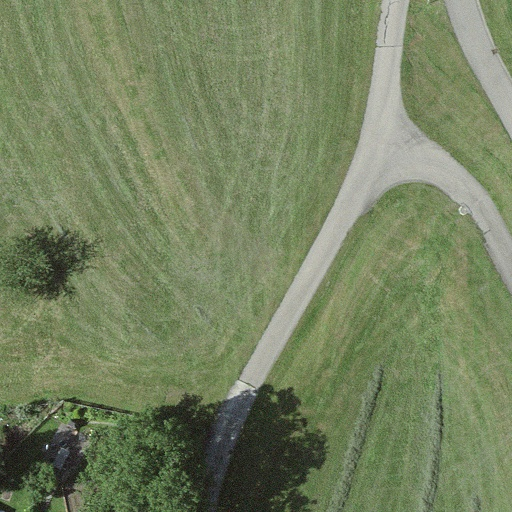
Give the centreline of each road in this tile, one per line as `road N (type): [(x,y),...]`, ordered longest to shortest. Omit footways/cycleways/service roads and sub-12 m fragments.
road 1 (unclassified): [(202,511),(254,367),(325,265),(380,150)]
road 2 (unclassified): [(380,150),(436,153),(481,189),(511,246)]
road 3 (unclassified): [(380,150),(400,0)]
